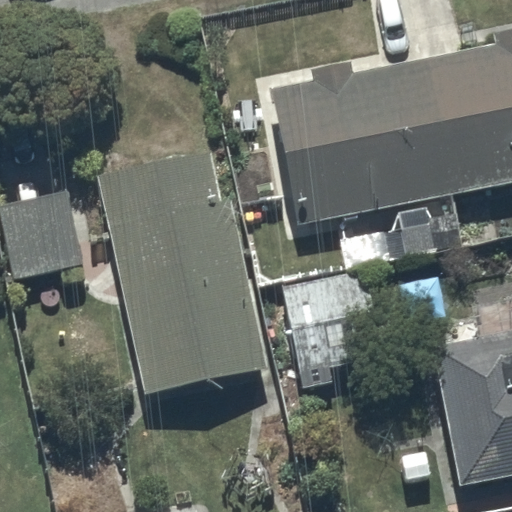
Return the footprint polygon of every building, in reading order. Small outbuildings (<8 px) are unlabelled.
[(511,41),(492,46),(494,57),(354,84),(352,72),(311,79),(313,90),(268,98),(296,237),(511,193),(511,41)] [(221,210),(210,159),(96,185),(142,408),(268,380),(230,208),(221,210)] [(82,274),(67,198),(0,211),(0,226),(12,288),(82,274)] [(409,362),(392,271),(281,293),(300,396),(332,390),(330,377),(409,362)] [(511,308),(449,321),(455,351),(430,356),(457,498),(511,487),(511,308)]
